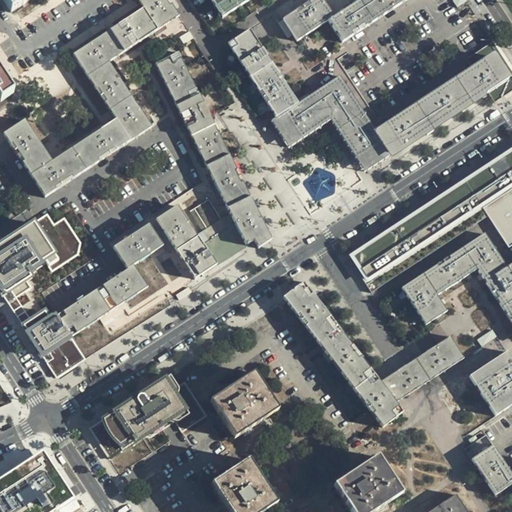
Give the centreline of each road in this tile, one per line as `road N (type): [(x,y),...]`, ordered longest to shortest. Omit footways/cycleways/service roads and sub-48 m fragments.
road 1 (residential): [(45,414),(318,243)]
road 2 (residential): [(318,243),(511,115)]
road 3 (unknown): [(485,224),(361,309)]
road 4 (residential): [(318,243),(390,352)]
